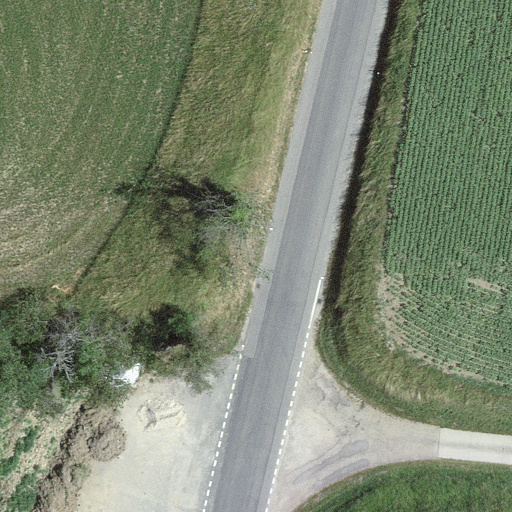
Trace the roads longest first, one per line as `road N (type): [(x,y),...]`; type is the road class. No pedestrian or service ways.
road 1 (tertiary): [(355,0),(237,511)]
road 2 (track): [(511,458),(254,436)]
